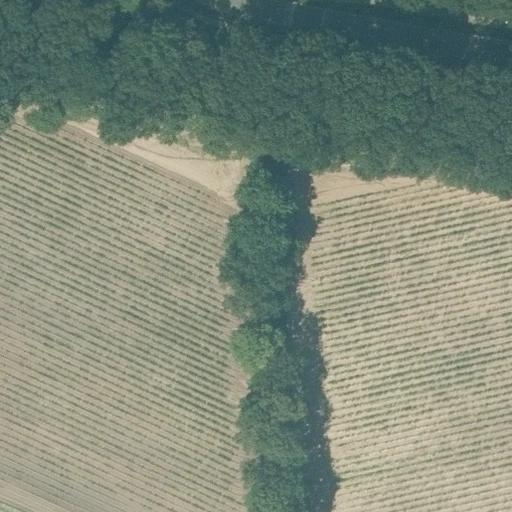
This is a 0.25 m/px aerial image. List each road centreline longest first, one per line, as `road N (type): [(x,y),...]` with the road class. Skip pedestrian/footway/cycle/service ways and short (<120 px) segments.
road 1 (track): [(511,176),(0,86)]
road 2 (track): [(251,131),(283,511)]
road 3 (secondary): [(511,56),(231,0)]
